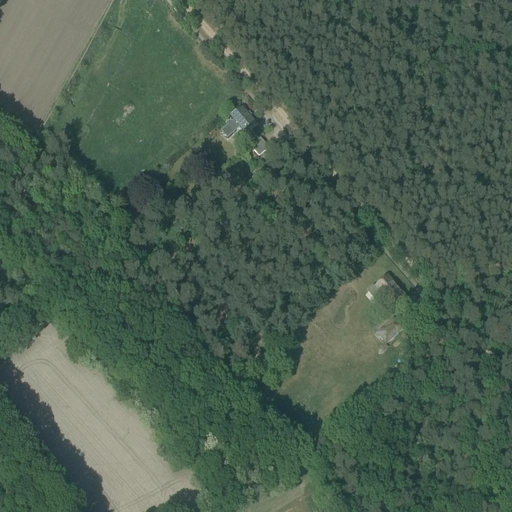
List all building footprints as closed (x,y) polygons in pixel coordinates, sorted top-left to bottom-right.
[(227,128),(221,133),(223,135),(222,138),(225,138),(227,140),(239,130),(243,134),(244,134),(245,135),(257,125),(248,115),(249,113),(247,114),(243,108),(240,111),(230,119),(234,122),(231,125),(228,125),(227,128)] [(260,138),(252,145),(250,147),(259,157),(269,148),(260,138)] [(240,194),(235,199),(241,205),(246,200),(240,194)] [(181,196),(170,208),(177,215),(189,203),(181,196)] [(387,277),(375,287),(372,286),(367,291),(367,294),(381,309),(384,308),(390,303),(394,309),(406,299),(387,277)] [(393,319),(376,333),(383,342),(386,345),(402,330),(393,319)] [(383,342),(378,347),(383,352),(388,348),(386,345),(383,342)]
